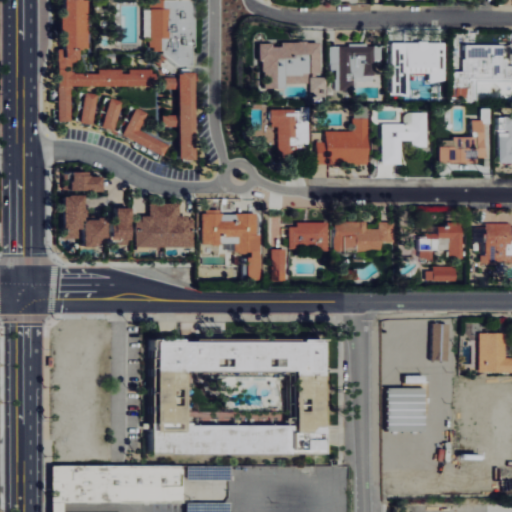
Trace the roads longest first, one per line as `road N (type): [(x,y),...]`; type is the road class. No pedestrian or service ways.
road 1 (tertiary): [(25,288),(189,302),(511,301)]
road 2 (secondary): [(25,288),(17,0)]
road 3 (residential): [(254,5),(301,19),(511,16)]
road 4 (secondary): [(20,511),(25,288)]
road 5 (residential): [(17,148),(74,148),(175,189),(227,181)]
road 6 (residential): [(300,191),(511,195)]
road 7 (residential): [(356,302),(363,511)]
road 8 (residential): [(213,0),(213,111),(228,165)]
